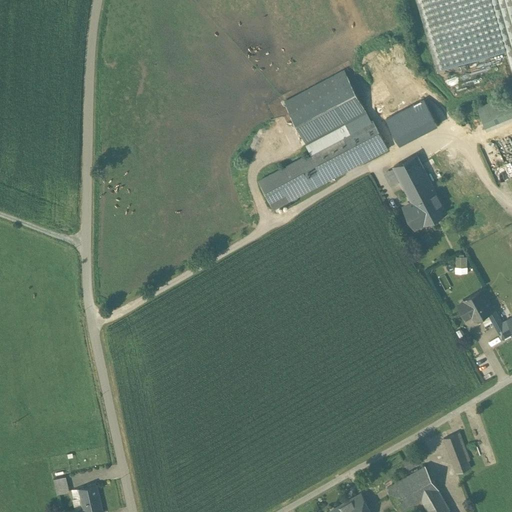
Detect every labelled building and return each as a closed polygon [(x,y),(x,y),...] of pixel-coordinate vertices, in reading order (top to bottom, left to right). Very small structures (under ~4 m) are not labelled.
[(511,0),(416,0),(437,71),(506,52),(511,70),(511,0)] [(285,101),(311,153),(325,181),(387,148),(372,121),(371,121),(344,70),(285,101)] [(511,94),(477,108),(486,129),(511,117),(511,94)] [(424,100),(387,119),(400,144),(401,144),(437,125),(424,100)] [(311,153),(259,180),(274,208),(325,181),(311,153)] [(394,166),(412,202),(435,191),(436,191),(422,164),(417,155),(394,166)] [(435,191),(412,202),(412,205),(414,208),(409,210),(409,212),(407,213),(415,228),(424,223),(424,224),(446,212),(435,191)] [(466,257),(457,257),(456,266),(466,267),(466,257)] [(477,319),(487,313),(492,310),(490,307),(481,291),(464,300),(465,300),(461,303),(468,317),(474,314),(477,319)] [(503,322),(494,305),(490,307),(492,310),(487,313),(495,326),(503,322)] [(503,322),(495,326),(502,339),(511,333),(511,328),(507,320),(503,322)] [(457,433),(444,438),(457,472),(461,471),(470,468),(457,433)] [(418,453),(403,461),(407,469),(422,460),(418,453)] [(421,499),(428,511),(445,501),(425,466),(387,488),(400,511),(421,499)] [(470,468),(461,471),(457,472),(469,506),(482,501),(474,479),(470,468)] [(65,476),(53,479),(57,494),(69,492),(65,476)] [(79,489),(77,489),(79,498),(81,508),(82,511),(102,511),(96,485),(79,489)] [(353,504),(348,506),(346,502),(332,510),(333,511),(368,511),(360,497),(352,501),(353,504)] [(445,501),(428,511),(429,511),(450,511),(449,509),(450,509),(445,501)] [(486,511),(482,501),(469,506),(471,511),(486,511)]
